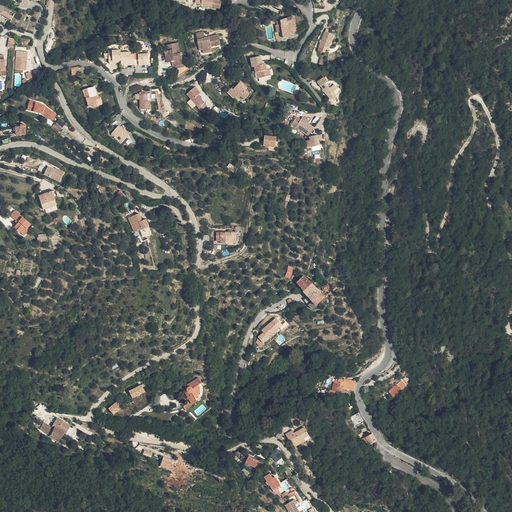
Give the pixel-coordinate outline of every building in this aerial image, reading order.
[(207,0),(199,0),(198,6),(205,7),(215,8),(222,10),(224,3),(207,0)] [(324,0),(330,11),(335,8),(334,6),(341,2),(340,0),(324,0)] [(11,19),(14,21),(18,14),(9,9),(1,6),(0,8),(0,18),(1,19),(4,15),(11,19)] [(1,20),(7,25),(11,19),(4,15),(1,19),(1,20)] [(289,34),(290,41),(296,40),(304,38),(299,18),(290,20),(284,22),(284,26),(287,25),(287,28),(289,34)] [(331,27),(330,46),(337,47),(340,47),(341,31),(334,31),(334,27),(331,27)] [(227,36),(217,38),(217,40),(213,41),(213,39),(211,33),(203,35),(207,51),(210,51),(211,52),(220,50),(219,48),(229,47),(227,36)] [(183,68),(194,65),(191,54),(190,54),(187,44),(177,46),(178,52),(175,53),(177,62),(182,61),(182,63),(183,68)] [(17,70),(28,71),(30,55),(25,54),(24,59),(18,58),(17,70)] [(137,67),(137,69),(151,68),(155,68),(154,57),(139,58),(137,58),(136,56),(127,57),(127,54),(118,55),(118,56),(114,57),(115,67),(122,66),(122,65),(127,65),(127,66),(127,67),(137,67)] [(269,68),(270,68),(269,62),(258,64),(260,73),(262,72),(263,79),(265,78),(266,84),(278,82),(277,76),(275,76),(273,70),(271,70),(270,70),(269,68)] [(246,101),(250,105),(255,101),(251,96),(254,94),(248,87),(242,92),(240,94),(238,92),(234,96),(242,105),(246,101)] [(339,94),(341,93),(339,88),(331,92),(333,97),(334,97),(340,112),(347,109),(346,104),(343,99),(342,100),(339,94)] [(196,99),(211,116),(217,111),(207,100),(209,98),(204,92),(196,99)] [(96,116),(104,115),(102,99),(100,99),(99,96),(88,97),(90,115),(96,114),(96,116)] [(158,107),(158,100),(147,100),(147,105),(151,105),(150,115),(161,115),(161,107),(158,107)] [(44,115),(49,119),(54,113),(46,108),(46,107),(38,104),(38,103),(31,102),(29,111),(44,115)] [(54,113),(49,119),(53,122),(58,116),(54,113)] [(68,124),(62,119),(57,124),(64,129),(68,124)] [(317,140),(323,132),(316,128),(318,125),(312,121),(310,124),(305,122),(299,131),(303,134),(304,132),(317,140)] [(16,138),(26,137),(25,128),(15,129),(16,138)] [(116,140),(119,144),(122,148),(121,148),(124,151),(133,144),(124,134),(116,140)] [(321,150),(322,151),(322,152),(329,150),(326,140),(319,141),(320,145),(316,146),(318,151),(321,150)] [(276,154),(276,152),(276,150),(281,150),(282,143),(270,143),(270,148),(268,148),(267,152),(272,152),(272,154),(276,154)] [(43,175),(59,182),(63,172),(55,169),(54,170),(47,167),(43,175)] [(56,192),(53,187),(40,193),(40,194),(44,202),(46,206),(58,200),(57,196),(58,196),(56,192)] [(24,234),(30,227),(33,223),(20,213),(14,219),(17,222),(19,219),(22,222),(19,225),(16,228),(24,234)] [(138,231),(143,230),(144,229),(143,225),(139,225),(139,224),(139,223),(139,222),(145,221),(146,220),(143,213),(133,216),(138,231)] [(149,219),(146,220),(145,221),(139,222),(139,223),(139,224),(139,225),(143,225),(144,229),(152,227),(149,219)] [(33,229),(30,227),(24,234),(26,236),(33,229)] [(240,237),(221,236),(222,245),(224,245),(224,247),(229,247),(229,246),(233,246),(240,246),(240,237)] [(302,279),(300,281),(306,288),(310,284),(307,280),(305,282),(303,280),(302,279)] [(323,289),(315,280),(310,284),(306,288),(309,291),(309,292),(311,295),(313,297),(323,289)] [(323,289),(313,297),(321,307),(331,298),(327,293),(323,289)] [(321,307),(313,297),(309,300),(318,310),(321,307)] [(262,345),(284,324),(279,317),(264,328),(266,330),(259,335),(257,340),(262,345)] [(189,392),(193,400),(196,404),(197,404),(202,400),(204,399),(206,396),(207,394),(208,391),(208,389),(208,387),(207,384),(203,377),(191,384),(192,385),(190,386),(190,387),(189,388),(189,389),(189,390),(189,391),(189,392)] [(344,380),(339,379),(336,390),(341,391),(342,387),(353,391),(356,382),(345,378),(344,380)] [(393,396),(407,385),(403,380),(389,391),(393,396)] [(141,384),(128,391),(132,398),(145,392),(141,384)] [(196,404),(193,400),(188,407),(190,411),(196,404)] [(116,402),(108,409),(114,415),(121,408),(116,402)] [(365,422),(359,412),(350,417),(356,429),(365,422)] [(67,429),(72,424),(66,421),(66,420),(61,417),(57,423),(61,426),(60,427),(59,426),(58,427),(57,428),(47,421),(43,428),(48,432),(59,439),(67,429)] [(74,426),(72,424),(67,429),(59,439),(62,441),(67,432),(69,433),(74,426)] [(304,437),(303,437),(302,438),(301,435),(293,438),(296,445),(297,445),(300,452),(317,445),(312,434),(307,436),(307,438),(305,439),(304,437)] [(366,439),(371,445),(376,441),(371,435),(366,439)] [(279,449),(270,456),(275,462),(284,456),(279,449)] [(250,458),(248,461),(258,467),(261,461),(251,455),(250,458)] [(162,467),(175,472),(178,462),(169,459),(168,461),(165,459),(162,466),(162,467)] [(265,476),(274,492),(278,490),(277,487),(281,485),(277,478),(275,480),(274,477),(271,472),(265,476)] [(299,511),(296,505),(294,501),(287,505),(290,511),(299,511)]
